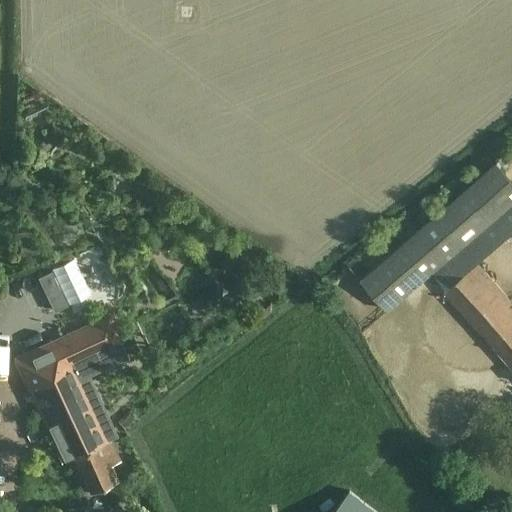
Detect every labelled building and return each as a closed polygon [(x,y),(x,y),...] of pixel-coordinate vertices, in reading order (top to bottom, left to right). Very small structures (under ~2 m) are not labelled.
[(447,286),(476,261),(511,230),(511,178),(497,161),(361,279),(388,310),(433,271),(447,286)] [(511,301),(476,261),(447,286),(444,289),(511,366),(511,365),(511,301)] [(222,282),(216,287),(221,293),(226,288),(222,282)] [(60,286),(46,292),(54,309),(68,303),(60,286)] [(63,335),(17,356),(63,459),(73,454),(91,492),(117,479),(110,464),(120,460),(75,362),(120,341),(108,315),(63,335)] [(126,430),(139,418),(131,409),(118,421),(126,430)] [(377,511),(350,490),(333,511),(377,511)]
